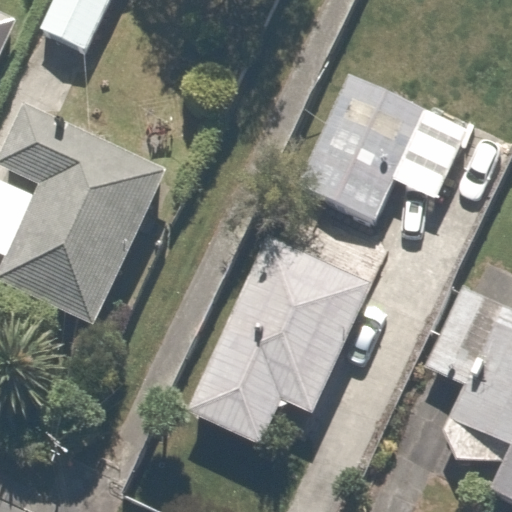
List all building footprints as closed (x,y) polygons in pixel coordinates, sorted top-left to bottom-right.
[(124,0),(39,0),(25,33),(95,65),(124,0)] [(0,85),(24,33),(0,22),(0,85)] [(509,142),(511,134),(511,34),(496,28),(457,120),(509,142)] [(467,134),(334,62),(273,174),(366,224),(389,182),(429,203),(467,134)] [(171,188),(24,114),(0,161),(0,176),(43,198),(0,284),(0,287),(96,336),(171,188)] [(280,246),(192,429),(266,465),(292,412),(327,429),(390,299),(280,246)] [(495,511),(511,511),(511,312),(445,435),(511,471),(511,472),(491,510),(495,511)]
